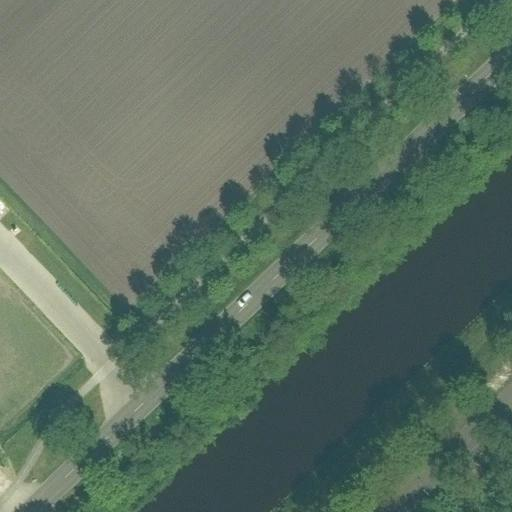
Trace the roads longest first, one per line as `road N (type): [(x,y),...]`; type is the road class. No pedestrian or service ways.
road 1 (tertiary): [(26,511),(511,54)]
road 2 (unclassified): [(393,511),(511,398)]
